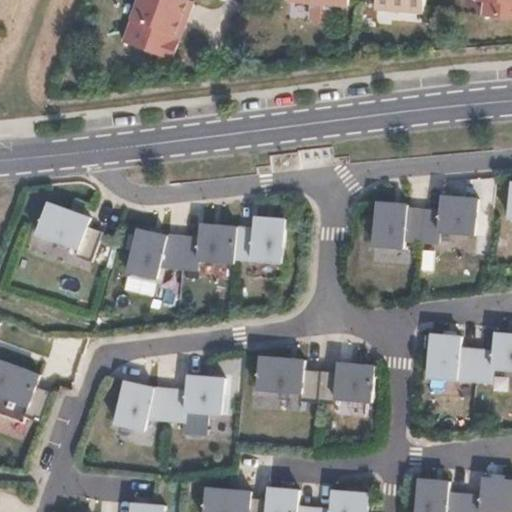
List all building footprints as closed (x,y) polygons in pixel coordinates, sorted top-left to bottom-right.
[(145,0),(129,46),(176,63),(189,30),(184,28),(187,20),(191,22),(198,5),(184,0),(145,0)] [(427,13),(427,0),(379,0),(379,10),(427,13)] [(511,0),(482,0),(483,3),(490,3),(489,17),(511,18),(511,0)] [(428,212),(426,243),(443,245),(444,234),(480,236),(483,201),(446,198),(445,213),(428,212)] [(95,263),(106,233),(91,228),(94,219),(52,203),(40,234),(82,250),(79,257),(95,263)] [(426,243),(428,212),(411,210),(412,206),(381,203),(378,247),(408,250),(409,242),(426,243)] [(258,230),(241,229),(239,260),(286,264),(289,221),(258,218),(258,230)] [(203,240),(186,239),(184,270),(201,272),(202,262),(238,265),(239,260),(241,229),(204,225),(203,240)] [(184,270),(186,239),(171,237),(142,230),(132,273),(161,280),(164,268),(184,270)] [(497,353),(480,351),(478,383),(495,385),(496,370),(511,371),(511,335),(499,334),(497,353)] [(478,383),(480,351),(464,350),(465,338),(434,336),(431,379),(478,383)] [(39,374),(0,360),(0,395),(27,405),(23,416),(40,422),(50,392),(35,387),(39,374)] [(308,363),(263,360),(260,392),(304,396),(304,404),(321,405),(324,374),(307,372),(308,363)] [(340,375),(324,374),(321,405),(339,407),(339,402),(375,405),(378,369),(341,365),(340,375)] [(190,392),(173,391),(171,422),(188,424),(189,413),(225,416),(228,380),(191,377),(190,392)] [(171,422),(173,391),(158,390),(129,379),(114,420),(147,432),(151,421),(171,422)] [(485,475),(456,473),(455,490),(485,491),(485,475)] [(485,498),(469,497),(467,511),(511,511),(511,481),(487,479),(485,498)] [(467,511),(469,497),(452,495),(453,483),(422,481),(419,511),(467,511)] [(303,492),(272,489),(271,501),(270,511),(317,511),(318,510),(301,509),(303,492)] [(270,511),(271,501),(255,500),(255,493),(210,490),(208,511),(270,511)] [(334,511),(318,510),(317,511),(371,511),(373,495),(336,492),(334,511)]
